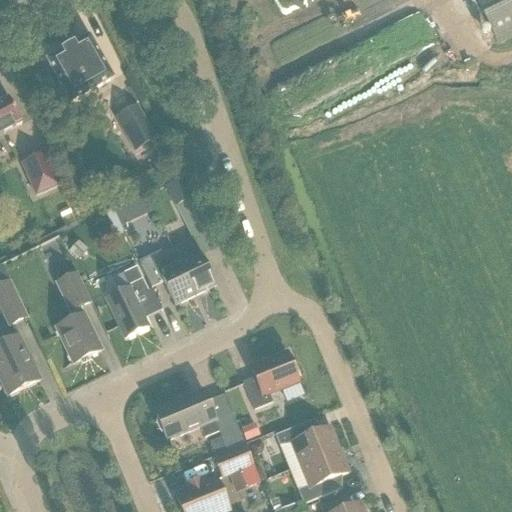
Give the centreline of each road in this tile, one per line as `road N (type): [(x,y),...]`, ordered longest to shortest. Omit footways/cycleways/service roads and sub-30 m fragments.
road 1 (residential): [(167,0),(198,48),(272,289)]
road 2 (residential): [(272,289),(320,325),(397,511)]
road 3 (residential): [(100,397),(236,333),(272,289)]
road 4 (residential): [(146,511),(100,397)]
